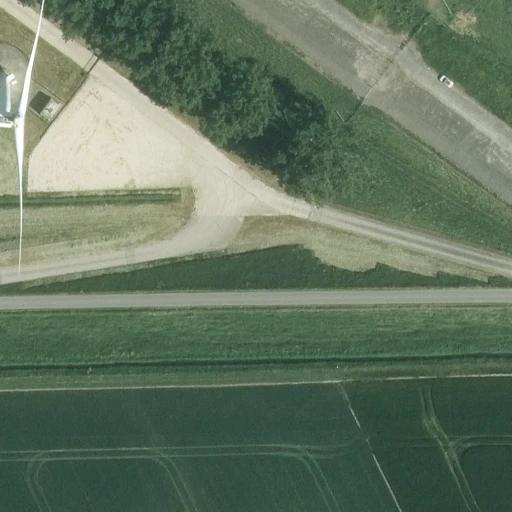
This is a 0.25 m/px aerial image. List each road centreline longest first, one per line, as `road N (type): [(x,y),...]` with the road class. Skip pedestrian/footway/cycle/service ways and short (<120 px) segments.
road 1 (unclassified): [(511,296),(0,304)]
road 2 (track): [(218,202),(306,209),(511,268)]
